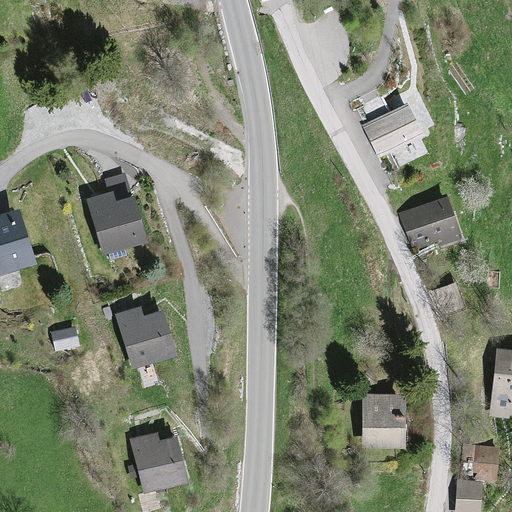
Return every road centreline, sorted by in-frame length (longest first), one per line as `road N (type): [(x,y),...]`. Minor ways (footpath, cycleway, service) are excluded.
road 1 (residential): [(276,0),(420,303),(443,418),(436,511)]
road 2 (tertiary): [(253,511),(261,163),(232,0)]
road 3 (track): [(319,102),(373,74),(394,0)]
